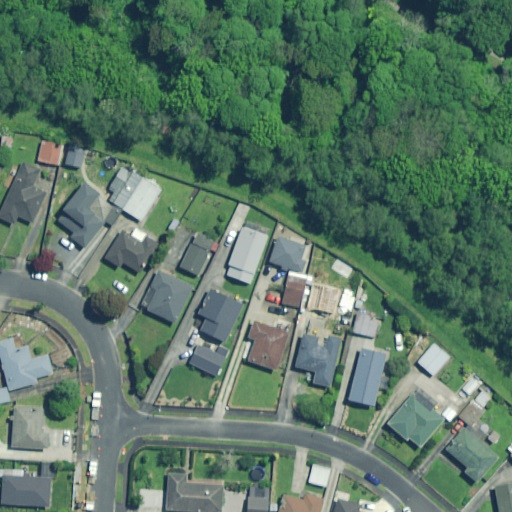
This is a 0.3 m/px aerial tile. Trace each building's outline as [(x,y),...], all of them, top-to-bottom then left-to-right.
[(60,147),(41,142),(37,162),(55,167),(60,147)] [(85,149),(69,145),(65,166),(81,169),(85,149)] [(38,172),(21,165),(0,213),(0,220),(14,227),(18,219),(32,225),(46,195),(31,188),(38,172)] [(160,193),(121,168),(115,178),(120,181),(107,201),(141,223),(160,193)] [(98,196),(84,185),(63,212),(67,215),(60,225),(73,234),(70,239),(85,250),(105,223),(111,228),(121,215),(97,198),(98,196)] [(267,238),(241,229),(225,277),(250,286),(267,238)] [(131,239),(121,233),(105,260),(120,269),(122,264),(139,275),(158,244),(136,230),(131,239)] [(214,243),(197,235),(181,270),(198,278),(214,243)] [(306,247),(276,240),(270,266),(300,273),(306,247)] [(193,289),(158,272),(150,288),(157,291),(147,312),(175,325),(193,289)] [(312,312),(328,315),(332,294),(310,289),(312,278),(288,273),(281,305),(299,309),(294,329),(307,332),(312,312)] [(230,300),(213,291),(201,317),(206,320),(199,332),(225,345),(238,316),(225,310),(230,300)] [(335,304),(329,324),(340,327),(345,307),(335,304)] [(379,319),(358,314),(353,335),(374,339),(379,319)] [(251,351),(245,350),(243,358),(248,360),(247,363),(277,372),(289,335),(255,324),(250,339),(254,341),(251,351)] [(317,339),(303,336),(295,369),(315,373),(312,385),(330,389),(341,340),(329,337),(326,350),(315,348),(317,339)] [(16,351),(13,340),(0,343),(0,359),(8,392),(37,385),(35,380),(53,376),(48,357),(31,361),(28,348),(16,351)] [(449,359),(433,345),(417,364),(433,378),(449,359)] [(225,361),(198,348),(190,366),(216,378),(225,361)] [(386,356),(361,350),(349,402),(374,408),(386,356)] [(482,382),(473,374),(460,389),(469,397),(482,382)] [(0,405),(9,404),(6,391),(0,391),(0,405)] [(492,399),(484,391),(474,401),(482,409),(492,399)] [(443,422),(413,396),(388,427),(407,443),(409,441),(419,450),(443,422)] [(482,416),(469,405),(457,418),(470,429),(482,416)] [(44,409),(14,407),(11,449),(28,450),(27,463),(45,464),(47,436),(42,436),(44,409)] [(498,460),(465,431),(447,453),(467,469),(463,473),(476,485),(498,460)] [(330,472),(313,467),(308,484),(325,489),(330,472)] [(188,476),(167,475),(165,511),(168,511),(221,511),(224,483),(188,480),(188,476)] [(48,509),(50,480),(3,477),(2,506),(48,509)] [(498,511),(511,511),(511,486),(495,489),(498,511)] [(304,502),(287,498),(283,511),(278,510),(277,511),(320,511),(324,501),(305,496),(304,502)]
